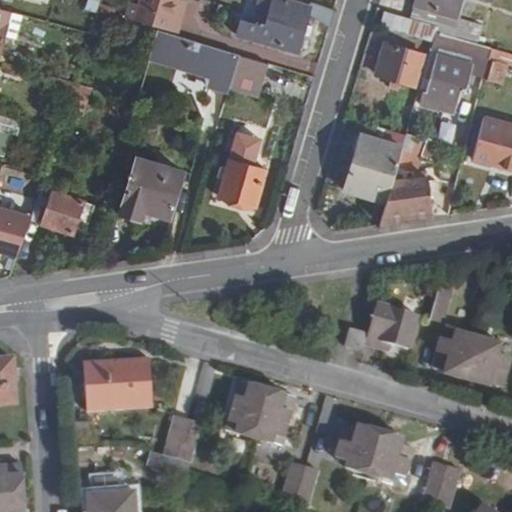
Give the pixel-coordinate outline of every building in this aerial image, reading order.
[(179,31),(184,16),(173,14),(177,0),(144,0),(143,5),(132,2),(128,16),(179,31)] [(177,0),(173,14),(184,16),(188,3),(178,0),(177,0)] [(303,35),(307,20),(311,5),(289,0),(263,0),(257,25),(242,21),(239,34),(299,50),(303,35)] [(417,0),(417,4),(456,17),(461,0),(417,0)] [(438,27),(436,32),(450,36),(456,17),(417,4),(412,20),(438,27)] [(0,58),(12,12),(0,9),(0,58)] [(382,26),(434,41),(436,32),(438,27),(412,20),(386,12),(382,26)] [(314,22),(307,20),(303,35),(310,37),(314,22)] [(150,60),(232,83),(241,54),(159,29),(150,60)] [(414,87),(423,56),(386,45),(377,76),(414,87)] [(457,105),(467,73),(436,64),(426,94),(457,105)] [(45,88),(71,96),(76,83),(49,76),(45,88)] [(475,160),(511,168),(511,126),(486,120),(475,160)] [(393,182),(403,148),(361,135),(344,190),(387,203),(393,182)] [(170,218),(185,171),(137,156),(120,214),(142,220),(145,210),(170,218)] [(257,206),(268,170),(232,160),(221,196),(257,206)] [(387,203),(381,221),(432,213),(426,176),(393,182),(387,203)] [(41,188),(30,220),(74,234),(79,219),(89,223),(96,206),(41,188)] [(0,207),(0,274),(10,277),(28,215),(0,207)] [(445,289),(434,286),(423,323),(435,327),(445,289)] [(412,316),(371,306),(364,335),(361,346),(383,352),(386,345),(405,350),(412,316)] [(345,348),(360,351),(361,346),(364,335),(348,331),(345,348)] [(462,381),(474,341),(450,334),(447,345),(438,343),(430,369),(440,372),(439,375),(462,381)] [(496,347),(474,341),(462,381),(484,387),(484,384),(496,388),(504,362),(494,359),(496,347)] [(13,358),(0,358),(0,404),(16,403),(13,358)] [(148,359),(84,364),(88,411),(150,407),(148,359)] [(184,421),(173,457),(176,458),(186,421),(203,361),(201,361),(184,421)] [(254,435),(267,389),(240,381),(227,428),(254,435)] [(294,397),(267,389),(254,435),(282,443),(294,397)] [(164,455),(173,457),(184,421),(174,418),(164,455)] [(199,425),(186,421),(176,458),(188,462),(199,425)] [(370,474),(381,432),(358,426),(358,431),(347,428),(341,453),(350,456),(347,467),(370,474)] [(403,439),(381,432),(370,474),(390,480),(394,468),(404,471),(410,446),(401,443),(403,439)] [(442,493),(452,453),(432,448),(422,487),(442,493)] [(151,452),(146,467),(159,467),(162,468),(170,468),(173,457),(164,455),(151,452)] [(458,454),(452,453),(442,493),(447,494),(458,454)] [(162,468),(159,467),(182,476),(184,475),(188,462),(176,458),(173,457),(170,468),(162,468)] [(0,465),(0,494),(20,493),(18,464),(0,465)] [(292,475),(281,503),(293,506),(302,478),(292,475)] [(302,478),(293,506),(306,510),(316,483),(302,478)] [(91,496),(92,511),(110,511),(111,496),(123,494),(122,480),(100,481),(101,495),(91,496)] [(20,511),(20,493),(0,494),(0,511),(20,511)] [(139,511),(139,494),(123,494),(111,496),(110,511),(139,511)] [(291,511),(293,506),(281,503),(279,510),(288,511),(291,511)]
